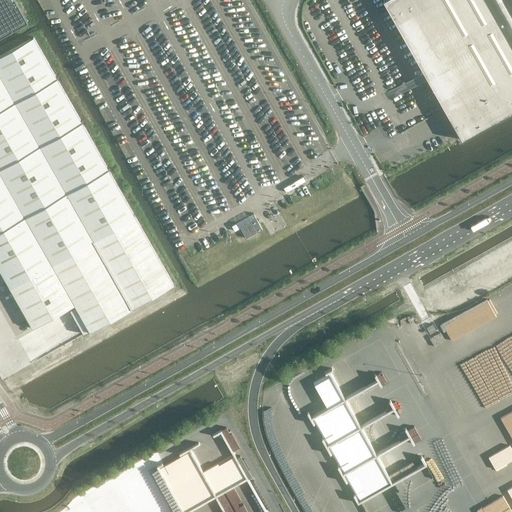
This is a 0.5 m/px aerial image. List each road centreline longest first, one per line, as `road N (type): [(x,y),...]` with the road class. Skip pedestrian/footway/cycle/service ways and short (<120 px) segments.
road 1 (tertiary): [(49,459),(511,203)]
road 2 (tertiary): [(405,239),(39,442)]
road 3 (unclassified): [(405,239),(286,25),(285,0)]
road 4 (tertiary): [(511,179),(405,239)]
